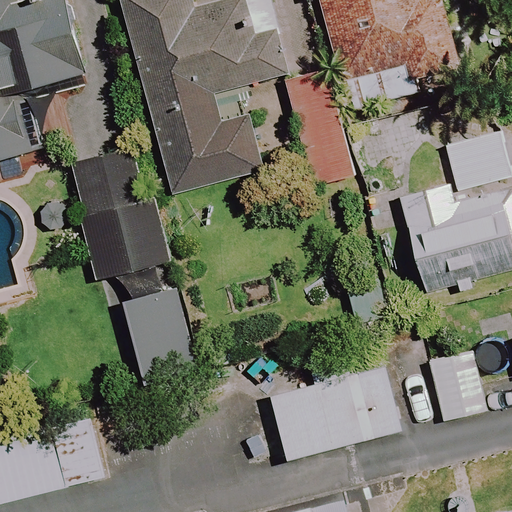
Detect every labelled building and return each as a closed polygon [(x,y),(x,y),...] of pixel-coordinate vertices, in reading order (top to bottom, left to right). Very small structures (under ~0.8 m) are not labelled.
[(32,26),(28,10),(25,0),(0,0),(0,161),(36,153),(22,94),(88,78),(73,16),(32,26)] [(117,0),(181,239),(217,230),(206,188),(262,173),(246,114),(218,121),(212,97),(286,78),(265,0),(208,0),(191,5),(189,0),(117,0)] [(318,0),(346,114),(418,97),(415,83),(465,71),(448,0),(318,0)] [(352,178),(323,74),(282,85),(310,189),(352,178)] [(404,219),(413,266),(435,262),(438,276),(473,269),(470,250),(502,244),(508,272),(511,271),(511,194),(499,130),(437,143),(446,187),(399,197),(404,219)] [(140,149),(69,167),(97,283),(168,266),(140,149)] [(193,375),(176,291),(124,301),(141,385),(193,375)] [(318,382),(272,393),(286,457),(411,428),(390,339),(312,357),(318,382)] [(480,353),(430,365),(445,431),(495,420),(480,353)] [(89,407),(0,427),(0,506),(106,482),(89,407)] [(298,511),(295,499),(238,511),(511,511),(511,503),(472,511),(298,511)]
